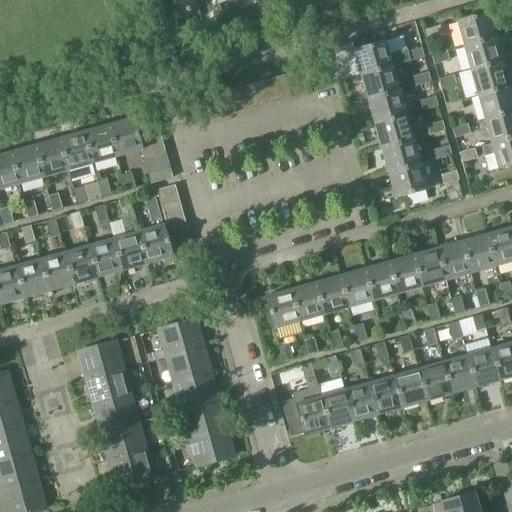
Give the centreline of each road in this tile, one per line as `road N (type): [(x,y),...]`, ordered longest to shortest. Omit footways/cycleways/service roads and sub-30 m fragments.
road 1 (residential): [(216,255),(183,140),(322,101),(354,215)]
road 2 (residential): [(283,495),(216,255)]
road 3 (unclassified): [(511,430),(283,495)]
road 4 (residential): [(354,215),(216,255)]
